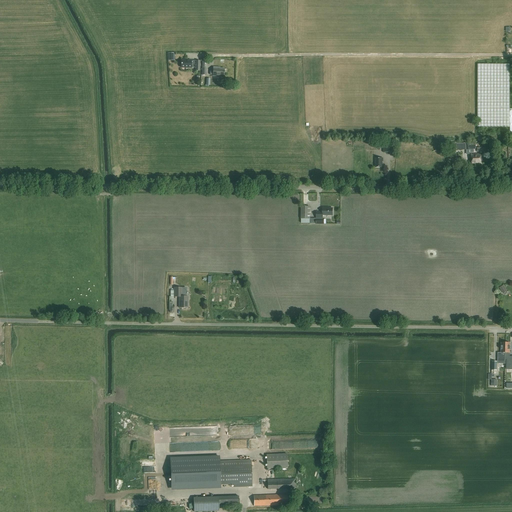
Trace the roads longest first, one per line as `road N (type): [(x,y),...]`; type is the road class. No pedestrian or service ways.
road 1 (unclassified): [(0,184),(463,188),(511,179)]
road 2 (unclassified): [(511,327),(0,319)]
road 3 (track): [(511,55),(186,55)]
